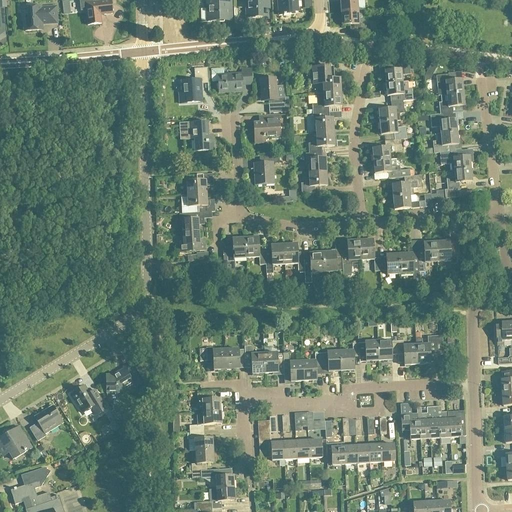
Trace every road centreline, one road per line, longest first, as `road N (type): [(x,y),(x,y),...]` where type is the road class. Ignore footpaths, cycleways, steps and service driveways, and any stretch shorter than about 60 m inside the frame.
road 1 (tertiary): [(0,400),(137,311),(148,268),(143,55)]
road 2 (residential): [(241,404),(473,381)]
road 3 (residential): [(320,0),(321,25),(310,39),(143,55)]
road 4 (residential): [(359,224),(354,125),(365,70)]
road 5 (residential): [(0,64),(143,55)]
road 6 (residential): [(359,224),(498,212)]
road 7 (residential): [(498,212),(483,82)]
road 8 (residential): [(476,509),(473,381)]
road 9 (residential): [(236,216),(296,227),(359,224)]
